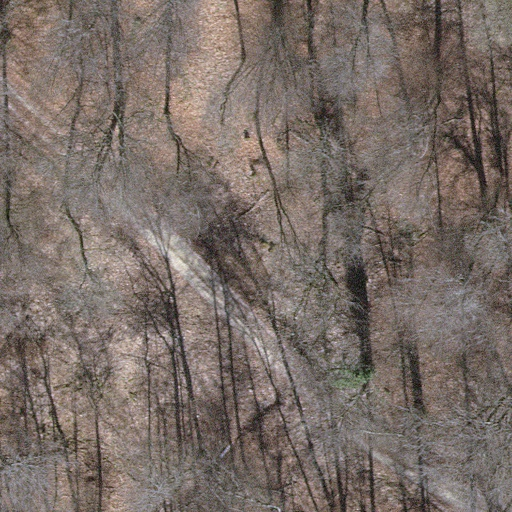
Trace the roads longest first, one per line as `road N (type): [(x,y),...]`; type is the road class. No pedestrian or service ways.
road 1 (track): [(511,511),(333,414),(221,287),(0,294)]
road 2 (track): [(0,78),(221,287)]
